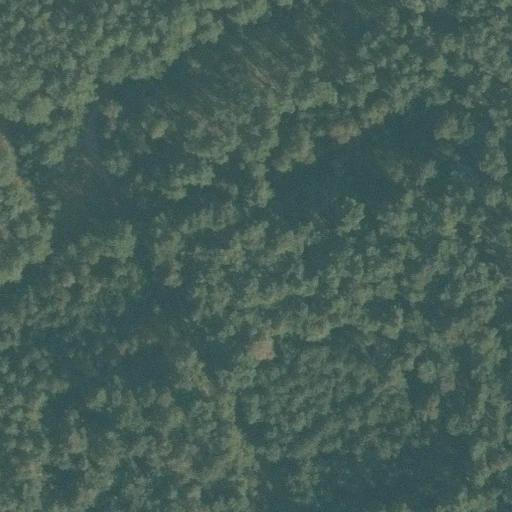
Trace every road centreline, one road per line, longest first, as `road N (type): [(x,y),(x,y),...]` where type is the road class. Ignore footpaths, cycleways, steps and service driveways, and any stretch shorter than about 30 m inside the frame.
road 1 (track): [(116,186),(284,511)]
road 2 (track): [(276,0),(128,71),(99,106),(97,148),(116,186)]
